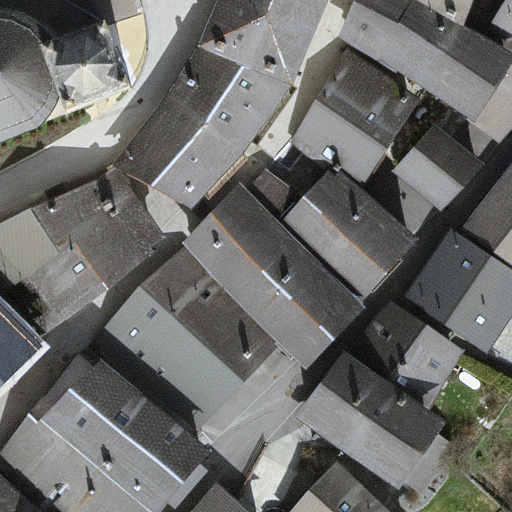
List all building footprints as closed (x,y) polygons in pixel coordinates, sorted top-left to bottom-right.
[(339,0),(232,0),(215,43),(309,79),(339,0)] [(511,66),(398,0),(368,0),(344,42),(482,123),(511,71),(511,66)] [(419,0),(464,25),(472,0),(419,0)] [(511,52),(511,2),(489,37),(511,52)] [(0,141),(131,87),(117,47),(112,48),(103,19),(54,39),(36,23),(17,13),(0,10),(0,141)] [(181,104),(138,162),(200,210),(255,169),(301,94),(208,54),(181,104)] [(345,58),(295,143),(365,193),(422,105),(345,58)] [(435,131),(397,176),(446,219),(488,175),(435,131)] [(116,173),(0,230),(0,282),(46,331),(165,238),(116,173)] [(511,177),(470,234),(511,265),(511,177)] [(335,181),(294,222),(377,303),(426,251),(335,181)] [(264,203),(201,263),(310,377),(373,317),(264,203)] [(511,277),(446,236),(406,300),(497,358),(511,333),(511,277)] [(183,265),(92,350),(202,434),(278,360),(183,265)] [(0,419),(65,358),(0,304),(0,419)] [(391,308),(357,358),(434,409),(468,359),(391,308)] [(349,363),(311,421),(419,491),(457,433),(349,363)] [(174,511),(224,457),(99,371),(0,460),(0,468),(48,511),(174,511)] [(392,511),(339,470),(305,511),(392,511)] [(0,511),(30,511),(3,487),(0,491),(0,511)] [(201,511),(240,511),(218,495),(201,511)]
